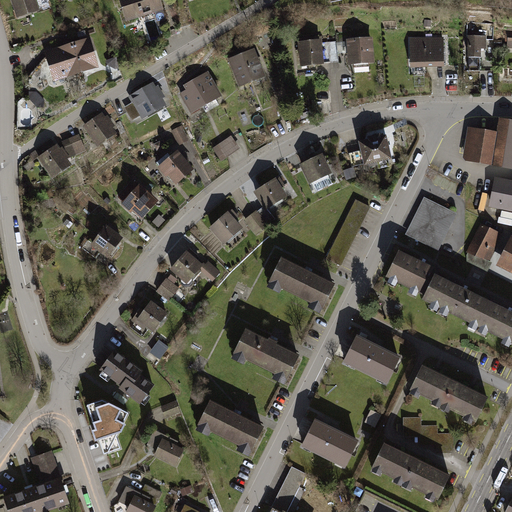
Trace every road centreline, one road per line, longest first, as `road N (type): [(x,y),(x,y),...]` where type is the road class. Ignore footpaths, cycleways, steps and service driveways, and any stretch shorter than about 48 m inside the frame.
road 1 (residential): [(71,370),(178,230),(261,163),(372,116),(446,110)]
road 2 (residential): [(247,511),(446,110)]
road 3 (residential): [(268,0),(4,167)]
road 4 (residential): [(7,197),(20,285),(41,347),(71,370)]
